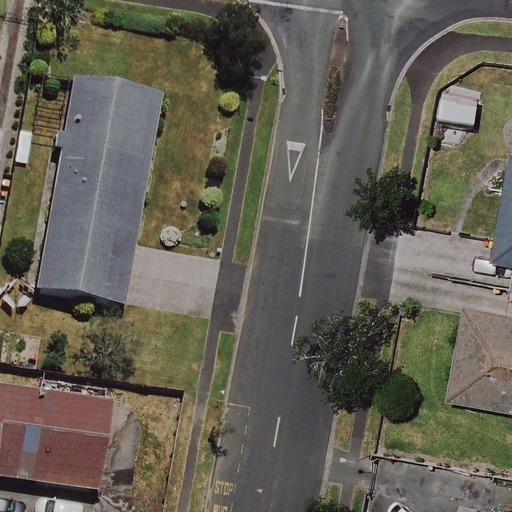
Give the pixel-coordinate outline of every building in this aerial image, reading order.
[(152,103),(66,88),(29,298),(115,313),(152,103)] [(484,132),(488,97),(445,92),(440,127),(484,132)] [(511,263),(511,171),(497,261),(511,263)] [(464,317),(466,301),(483,303),(492,244),(398,231),(389,290),(387,306),(464,317)] [(511,413),(511,276),(507,311),(468,305),(453,405),(511,413)] [(102,415),(0,400),(0,487),(90,500),(102,415)]
